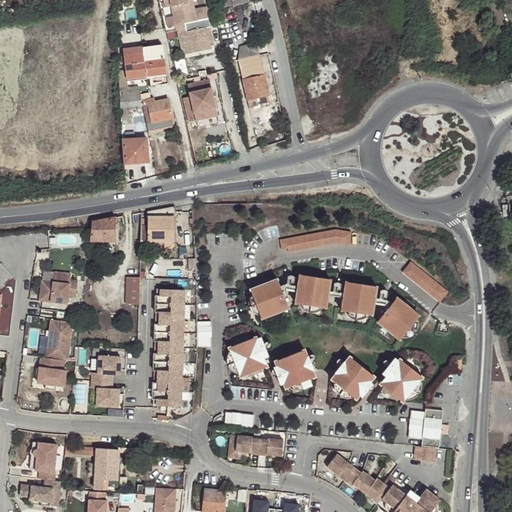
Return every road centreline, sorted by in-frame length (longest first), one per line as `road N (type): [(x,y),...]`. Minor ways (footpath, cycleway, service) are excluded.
road 1 (secondary): [(482,511),(488,308),(471,192)]
road 2 (residential): [(479,316),(435,308),(358,254),(272,261)]
road 3 (secondary): [(479,316),(466,511)]
road 4 (residential): [(397,423),(212,402)]
road 5 (primary): [(144,196),(328,174)]
road 6 (residential): [(302,483),(306,450),(319,442),(392,448),(437,488)]
road 7 (residential): [(8,417),(23,240)]
road 8 (primary): [(307,156),(144,196)]
road 9 (residential): [(307,156),(267,0)]
road 10 (primary): [(0,216),(144,196)]
road 11 (residential): [(143,428),(148,284)]
road 12 (residential): [(217,262),(212,402)]
road 13 (residential): [(8,417),(143,428)]
road 14 (residential): [(188,439),(228,472),(302,483)]
road 15 (primary): [(474,115),(439,94),(419,93),(383,112),(372,130)]
